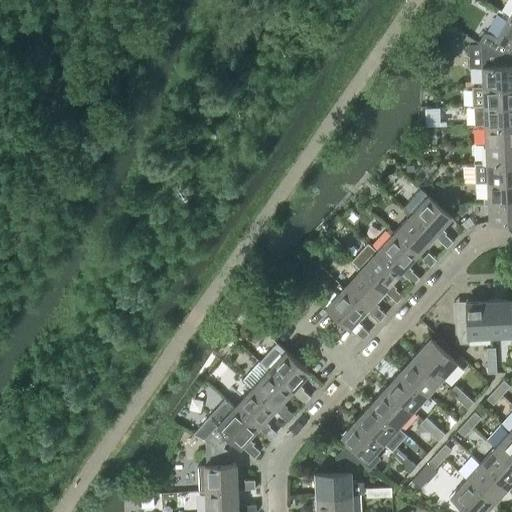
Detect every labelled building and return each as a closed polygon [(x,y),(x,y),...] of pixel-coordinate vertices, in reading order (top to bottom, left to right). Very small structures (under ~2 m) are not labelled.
[(511,16),(506,13),(504,16),(509,19),(498,37),(493,35),(489,33),(485,34),(482,37),(481,39),(481,42),(508,58),(511,57),(511,16)] [(511,57),(508,58),(481,42),(481,43),(470,43),(471,67),(483,66),(484,82),(479,82),(480,86),(511,85),(511,57)] [(511,85),(480,86),(473,87),(474,106),(475,106),(485,105),(485,104),(511,103),(511,85)] [(485,105),(475,106),(476,124),(481,124),(511,123),(511,103),(485,104),(485,105)] [(436,122),(436,105),(423,105),(422,121),(436,122)] [(511,123),(481,124),(481,127),(486,127),(487,144),(511,142),(511,123)] [(511,142),(487,144),(488,159),(483,159),(483,163),(511,161),(511,142)] [(511,161),(483,163),(476,163),(476,183),(488,182),(511,181),(511,161)] [(511,181),(488,182),(489,197),(485,197),(485,201),(511,200),(511,181)] [(421,188),(404,207),(408,211),(435,236),(448,248),(455,241),(446,233),(447,232),(443,228),(453,217),(421,188)] [(511,200),(485,201),(485,204),(489,204),(490,222),(511,220),(511,200)] [(419,254),(435,236),(408,211),(406,213),(410,217),(395,233),(419,254)] [(419,254),(395,233),(391,229),(389,232),(393,235),(379,251),(402,273),(415,285),(421,278),(413,270),(415,269),(409,265),(419,254)] [(402,273),(379,251),(370,243),(353,261),(357,265),(385,291),(398,303),(405,296),(397,288),(398,287),(393,282),(402,273)] [(432,266),(438,259),(430,252),(424,259),(432,266)] [(376,301),(385,291),(357,265),(355,268),(359,272),(344,288),(368,309),(381,321),(388,314),(380,307),(381,306),(376,301)] [(368,309),(344,288),(340,284),(338,286),(342,290),(327,306),(350,328),(368,309)] [(511,334),(511,307),(511,299),(490,300),(492,335),(511,334)] [(490,300),(466,302),(466,320),(454,320),(456,344),(469,344),(468,337),(492,335),(490,300)] [(365,339),(371,333),(363,325),(356,332),(365,339)] [(432,338),(417,354),(443,378),(458,361),(432,338)] [(277,343),(260,362),(264,366),(292,392),(305,404),(311,398),(303,391),(304,390),(299,385),(310,373),(277,343)] [(487,347),(488,361),(497,361),(496,347),(487,347)] [(443,378),(417,354),(402,370),(428,394),(443,378)] [(498,372),(497,361),(488,361),(488,372),(498,372)] [(264,366),(260,362),(244,380),(248,384),(251,387),(275,410),(289,422),(294,416),(286,409),(288,407),(283,402),(292,392),(264,366)] [(428,394),(402,370),(387,386),(414,410),(428,394)] [(505,379),(496,388),(503,394),(511,385),(505,379)] [(275,410),(251,387),(248,384),(245,387),(250,391),(236,407),(259,428),(272,440),(278,434),(270,427),(272,425),(266,420),(275,410)] [(450,391),(460,400),(466,393),(456,385),(450,391)] [(414,410),(387,386),(373,402),(400,426),(414,410)] [(494,404),(503,394),(496,388),(488,397),(494,404)] [(475,402),(466,393),(460,400),(469,408),(475,402)] [(259,428),(236,407),(227,398),(194,434),(206,439),(224,449),(232,440),(241,448),(241,447),(255,459),(261,452),(253,445),(254,444),(249,439),(259,428)] [(400,426),(373,402),(358,418),(385,442),(384,442),(395,452),(398,448),(396,447),(408,434),(400,426)] [(475,411),(467,420),(474,426),(482,417),(475,411)] [(421,423),(431,432),(437,425),(427,417),(421,423)] [(385,442),(358,418),(343,435),(349,440),(344,446),(345,447),(360,461),(370,470),(381,458),(375,452),(384,442),(385,442)] [(465,435),(474,426),(467,420),(459,429),(465,435)] [(446,433),(437,425),(431,432),(440,440),(446,433)] [(511,431),(496,447),(511,461),(511,431)] [(230,452),(224,449),(206,439),(207,464),(199,465),(200,491),(206,490),(238,490),(256,489),(255,480),(245,480),(245,479),(237,479),(237,463),(230,463),(230,452)] [(446,443),(438,452),(444,458),(453,449),(446,443)] [(360,461),(345,447),(337,456),(337,471),(316,472),(317,495),(353,493),(365,492),(364,480),(352,481),(352,470),(360,461)] [(511,482),(511,461),(496,447),(481,463),(507,488),(511,482)] [(392,454),(402,463),(408,457),(398,448),(395,452),(392,454)] [(435,468),(444,458),(438,452),(429,462),(435,468)] [(417,465),(408,457),(402,463),(410,472),(417,465)] [(507,488),(481,463),(466,479),(493,504),(507,488)] [(485,511),(493,504),(466,479),(451,496),(469,511),(485,511)] [(392,486),(380,487),(380,495),(393,495),(392,486)] [(380,495),(380,487),(367,488),(367,496),(380,495)] [(238,504),(238,490),(206,490),(200,491),(200,494),(206,494),(206,511),(256,511),(256,504),(246,505),(246,503),(238,504)] [(353,511),(353,493),(317,495),(317,511),(353,511)]
